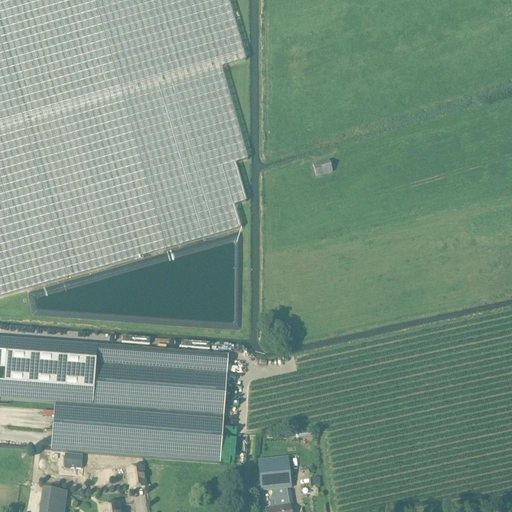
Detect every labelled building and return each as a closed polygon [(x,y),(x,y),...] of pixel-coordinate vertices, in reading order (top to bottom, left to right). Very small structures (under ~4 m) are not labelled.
[(0,0),(0,298),(241,229),(234,206),(246,202),(235,164),(247,161),(221,68),(246,61),(227,0),(0,0)] [(315,176),(336,172),(334,160),(313,164),(315,176)] [(226,377),(99,367),(100,352),(60,349),(0,344),(0,400),(55,405),(52,453),(220,465),(226,377)] [(287,458),(257,462),(261,493),(273,492),(274,496),(271,502),(271,503),(272,509),(270,509),(265,510),(265,511),(290,511),(290,506),(289,506),(287,492),(287,490),(291,490),(287,458)] [(147,489),(144,467),(126,469),(129,491),(147,489)] [(42,490),(38,511),(63,511),(66,494),(42,490)]
